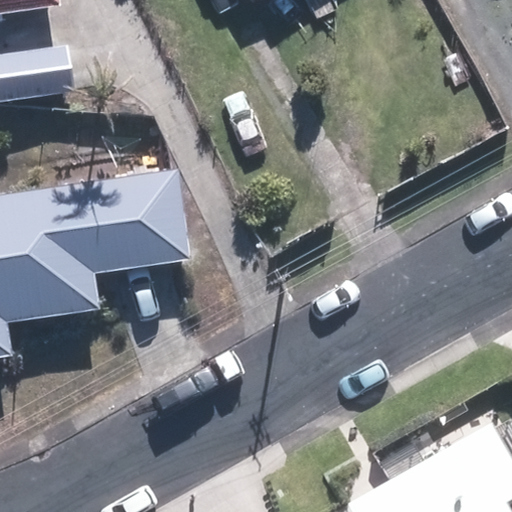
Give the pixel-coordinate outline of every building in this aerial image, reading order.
[(0,0),(0,17),(55,10),(53,0),(0,0)] [(67,41),(0,50),(0,91),(73,81),(67,41)] [(171,173),(0,199),(0,356),(4,356),(0,327),(94,313),(88,277),(185,262),(171,173)] [(511,450),(489,409),(346,488),(359,511),(437,511),(498,478),(511,470),(511,450)] [(511,511),(511,503),(498,478),(437,511),(511,511)]
